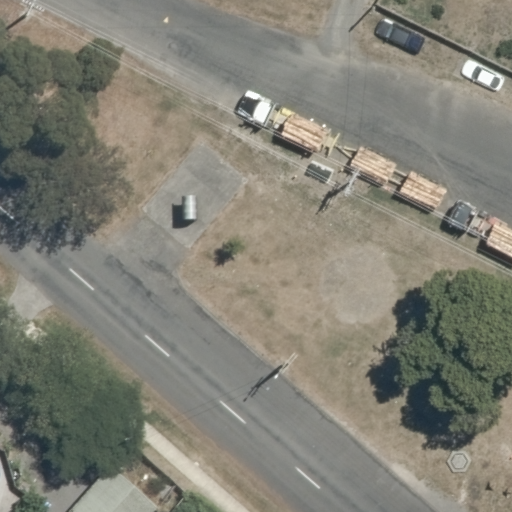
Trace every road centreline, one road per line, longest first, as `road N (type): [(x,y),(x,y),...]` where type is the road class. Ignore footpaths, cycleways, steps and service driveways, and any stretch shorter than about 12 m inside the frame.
road 1 (tertiary): [(353,511),(0,201)]
road 2 (residential): [(93,0),(349,102),(511,183)]
